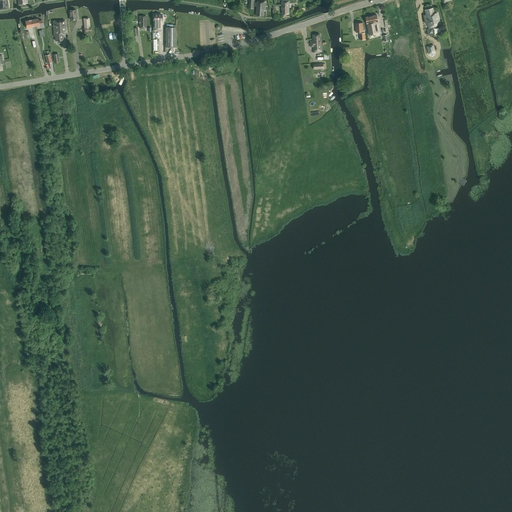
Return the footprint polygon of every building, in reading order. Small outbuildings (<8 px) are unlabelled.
[(265,11),(266,2),(257,1),(257,3),(254,3),(253,0),(248,0),(249,1),(250,1),(249,5),(248,5),(248,8),(253,8),(253,5),(257,6),(256,15),(264,16),(264,10),(265,11)] [(434,32),(433,27),(436,26),(436,25),(440,24),(437,13),(434,14),(433,8),(425,10),(427,15),(426,15),(429,28),(429,29),(430,33),(434,32)] [(162,15),(153,14),(153,21),(154,21),(154,30),(160,30),(161,21),(162,21),(162,15)] [(377,15),(366,17),(369,35),(380,33),(378,22),(377,15)] [(38,18),(37,19),(36,18),(34,18),(34,19),(32,20),(33,27),(37,26),(37,28),(43,27),(42,20),(39,21),(38,18)] [(65,34),(64,19),(53,20),(54,32),(55,32),(56,41),(64,40),(63,34),(65,34)] [(25,21),(26,28),(33,27),(32,20),(25,21)] [(176,27),(166,27),(166,47),(176,47),(176,27)] [(311,47),(313,47),(313,52),(322,52),(322,39),(320,39),(320,34),(313,35),(313,42),(310,42),(311,47)]
